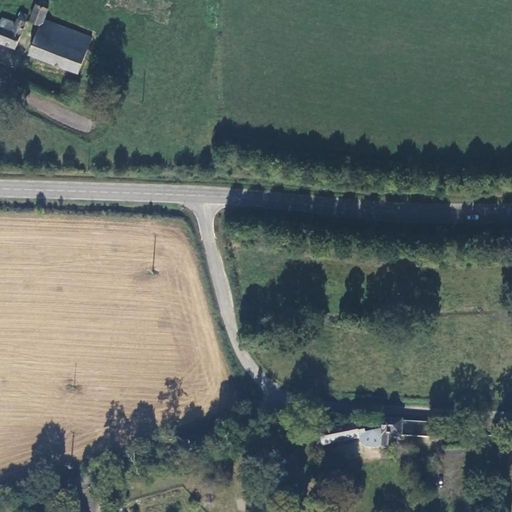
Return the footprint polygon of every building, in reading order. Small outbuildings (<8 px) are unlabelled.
[(29,53),(78,73),(90,40),(43,20),(47,10),(37,6),(30,22),(39,26),(29,53)] [(24,25),(28,16),(20,13),(17,21),(24,25)] [(24,25),(17,21),(16,23),(3,18),(0,25),(0,44),(13,51),(24,25)] [(385,419),(383,446),(397,448),(398,440),(402,440),(403,422),(403,420),(385,419)] [(375,448),(380,446),(382,430),(366,432),(363,421),(358,422),(362,440),(369,447),(375,448)] [(359,437),(362,440),(358,422),(320,430),(323,445),(359,437)]
